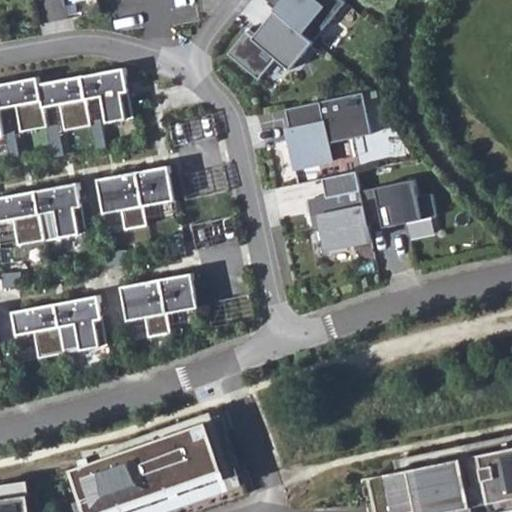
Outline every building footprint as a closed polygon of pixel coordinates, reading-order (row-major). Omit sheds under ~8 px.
[(38,0),(43,21),(66,16),(63,0),(38,0)] [(277,9),(314,40),(346,1),(344,0),(271,0),(269,3),(277,9)] [(314,40),(277,9),(255,37),(247,30),(229,53),(260,78),(277,56),(292,68),(314,40)] [(124,67),(81,75),(85,97),(102,95),(107,121),(133,116),(127,80),(124,67)] [(81,75),(39,83),(43,105),(59,102),(60,109),(64,129),(90,124),(85,97),(81,75)] [(37,76),(0,82),(0,106),(15,103),(17,112),(20,130),(47,125),(43,105),(39,83),(37,76)] [(366,92),(288,108),(295,138),(291,139),(293,149),(297,168),(335,160),(331,142),(375,133),(366,92)] [(149,169),(138,171),(144,206),(176,200),(169,166),(149,169)] [(138,171),(98,179),(104,213),(122,209),(123,215),(126,229),(147,225),(144,206),(138,171)] [(357,171),(323,178),(327,197),(310,200),(316,226),(323,225),(328,250),(372,241),(369,224),(362,191),(357,171)] [(416,179),(362,191),(369,224),(384,221),(386,227),(411,222),(438,216),(434,193),(419,196),(416,179)] [(79,183),(36,191),(40,214),(57,211),(62,237),(88,232),(81,198),(79,183)] [(36,191),(0,197),(0,220),(14,218),(15,223),(19,245),(45,240),(40,214),(36,191)] [(174,277),(161,279),(168,313),(199,306),(193,273),(174,277)] [(161,279),(122,287),(128,319),(146,316),(147,321),(149,335),(171,331),(168,313),(161,279)] [(100,296),(57,304),(61,326),(78,323),(82,350),(108,345),(103,314),(100,296)] [(57,304),(14,311),(18,334),(35,331),(36,337),(39,357),(65,353),(61,326),(57,304)] [(0,511),(193,511),(248,493),(218,407),(204,412),(120,444),(81,451),(85,465),(61,472),(32,480),(0,484),(0,511)] [(401,470),(373,476),(380,511),(511,511),(511,434),(508,435),(399,458),(401,470)]
